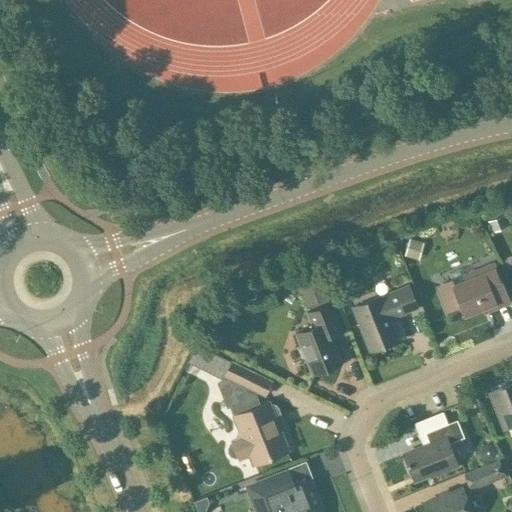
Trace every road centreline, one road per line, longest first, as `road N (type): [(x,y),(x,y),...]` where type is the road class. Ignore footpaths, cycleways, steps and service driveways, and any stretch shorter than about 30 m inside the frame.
road 1 (secondary): [(511,125),(448,138),(92,265)]
road 2 (residential): [(511,349),(379,401),(360,418),(352,448),(376,511)]
road 3 (tertiary): [(133,511),(59,330)]
